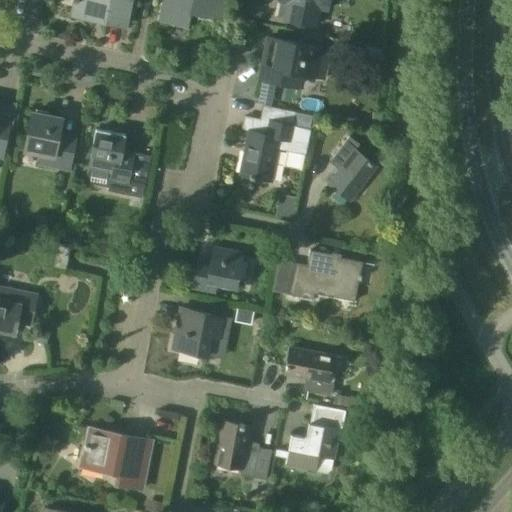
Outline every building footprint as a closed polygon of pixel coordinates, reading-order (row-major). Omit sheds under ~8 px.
[(106,23),(126,27),(131,0),(75,0),(73,11),(107,18),(106,23)] [(164,0),(160,22),(189,28),(191,15),(220,21),(223,0),(164,0)] [(285,22),(316,28),(319,11),(327,12),(328,0),(280,0),(280,3),(288,4),(285,22)] [(260,80),(303,89),(305,76),(315,78),(321,50),(269,39),(266,53),(274,54),(271,68),(263,66),(260,80)] [(37,167),(72,173),(77,145),(56,141),(61,119),(32,113),(25,152),(39,155),(37,167)] [(243,176),(270,181),(279,140),(289,142),(287,153),(306,156),(310,130),(293,127),(270,122),(267,137),(249,133),(245,152),(248,153),(243,176)] [(0,158),(4,160),(9,132),(0,130),(0,158)] [(108,189),(126,193),(134,153),(122,151),(125,135),(95,130),(88,169),(112,174),(108,189)] [(327,184),(350,202),(376,168),(355,152),(359,147),(347,138),(330,160),(340,167),(327,184)] [(52,268),(65,271),(70,247),(56,244),(52,268)] [(193,288),(215,293),(216,285),(235,289),(242,254),(214,248),(211,264),(198,262),(193,288)] [(313,294),(354,302),(361,264),(332,258),(332,256),(309,251),(306,266),(304,276),(276,271),(271,292),(312,300),(313,294)] [(278,261),(276,271),(304,276),(306,266),(278,261)] [(0,330),(14,333),(16,324),(33,327),(39,294),(0,286),(0,330)] [(238,308),(235,321),(251,324),(253,310),(238,308)] [(173,350),(207,357),(211,337),(219,338),(223,317),(181,309),(173,350)] [(307,392),(330,397),(335,373),(328,372),(331,357),(290,348),(285,375),(309,380),(307,392)] [(333,405),(355,409),(357,399),(335,395),(333,405)] [(286,465),(324,472),(330,470),(338,430),(342,429),(345,412),(314,406),(311,425),(309,425),(307,435),(304,437),(292,435),(289,453),(276,450),(275,456),(287,459),(286,465)] [(239,476),(264,481),(269,457),(244,452),(249,428),(222,422),(214,464),(240,469),(239,476)] [(116,485),(141,490),(152,441),(89,428),(81,468),(118,476),(116,485)]
